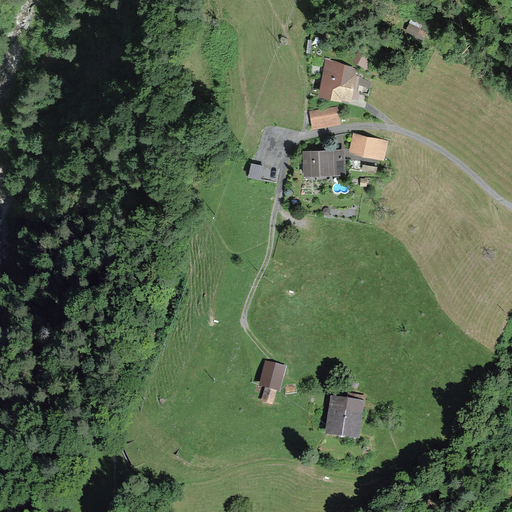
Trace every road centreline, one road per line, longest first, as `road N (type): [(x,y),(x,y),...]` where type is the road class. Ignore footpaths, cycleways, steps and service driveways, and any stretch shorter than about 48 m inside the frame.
road 1 (track): [(511,207),(432,145),(395,129),(297,137)]
road 2 (track): [(270,245),(245,315),(271,358)]
